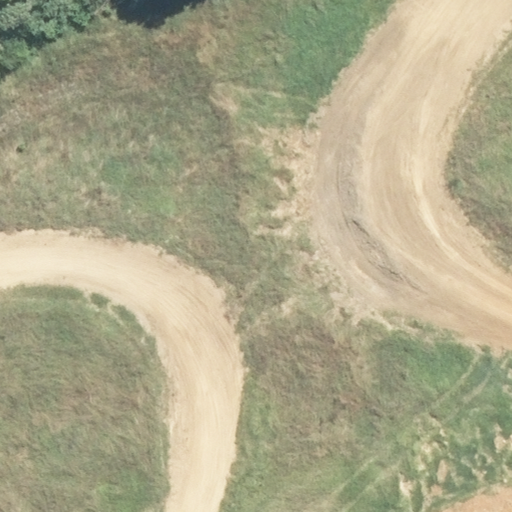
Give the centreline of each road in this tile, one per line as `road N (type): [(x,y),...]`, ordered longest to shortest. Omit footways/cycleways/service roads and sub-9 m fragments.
road 1 (track): [(511,312),(386,250),(352,162),(439,36),(479,0)]
road 2 (track): [(0,264),(63,245),(138,289),(201,384),(211,483),(205,511)]
